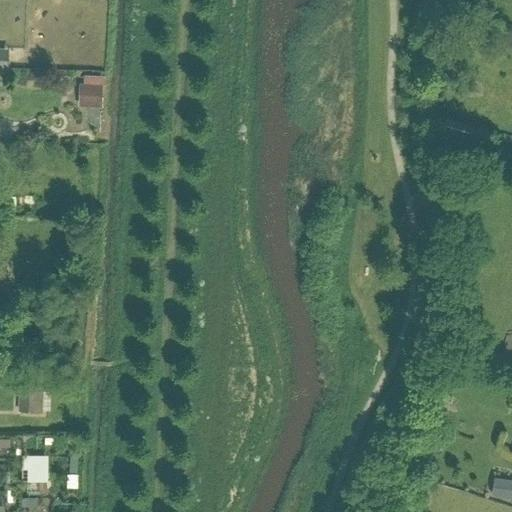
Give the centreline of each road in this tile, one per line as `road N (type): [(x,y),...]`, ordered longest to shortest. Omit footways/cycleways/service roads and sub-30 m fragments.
road 1 (track): [(154,511),(184,0)]
road 2 (track): [(102,511),(130,0)]
